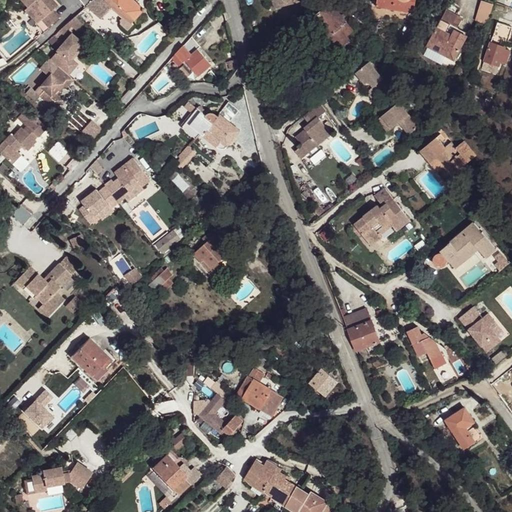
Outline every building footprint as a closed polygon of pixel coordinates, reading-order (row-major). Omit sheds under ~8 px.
[(53,0),(21,0),(28,7),(33,3),(45,17),(42,19),(49,28),(61,17),(54,10),(59,6),(53,0)] [(103,0),(95,0),(87,7),(102,21),(114,8),(130,24),(144,10),(132,0),(106,0),(105,1),(103,0)] [(375,0),(375,3),(413,10),(414,0),(375,0)] [(494,7),(485,4),(478,22),(487,25),(494,7)] [(355,32),(333,6),(314,19),(329,39),(331,39),(340,50),(350,42),(348,39),(355,32)] [(455,27),(457,28),(462,19),(447,10),(441,19),(455,27)] [(84,26),(75,18),(58,32),(62,35),(70,27),(77,34),(84,26)] [(440,18),(437,24),(427,41),(453,59),(468,34),(457,28),(455,27),(441,19),(440,18)] [(497,22),(494,37),(509,41),(511,26),(497,22)] [(68,34),(47,59),(55,64),(68,75),(74,65),(67,59),(81,42),(68,34)] [(81,42),(67,59),(74,65),(77,61),(73,59),(85,44),(81,42)] [(194,54),(186,45),(178,53),(185,61),(187,59),(201,74),(211,65),(199,50),(194,54)] [(505,48),(490,45),(485,61),(499,65),(505,48)] [(73,79),(68,75),(55,64),(38,87),(42,91),(38,97),(54,110),(60,101),(56,98),(53,96),(60,86),(64,88),(73,79)] [(390,87),(371,65),(358,77),(366,87),(370,85),(373,89),(368,93),(375,101),(390,87)] [(53,96),(56,98),(64,88),(60,86),(53,96)] [(321,106),(306,117),(312,124),(297,136),(303,145),(297,151),(304,159),(331,135),(321,118),(327,113),(321,106)] [(401,107),(382,123),(395,136),(404,131),(410,138),(421,130),(401,107)] [(201,108),(185,129),(199,140),(203,134),(221,146),(224,146),(228,144),(240,129),(226,117),(223,119),(214,111),(210,116),(201,108)] [(45,124),(33,114),(24,125),(36,134),(45,124)] [(9,133),(0,143),(0,151),(13,164),(21,155),(16,150),(23,144),(29,150),(36,139),(22,127),(14,136),(9,133)] [(57,161),(67,151),(58,141),(48,151),(57,161)] [(434,141),(431,144),(453,176),(475,158),(463,143),(454,150),(458,156),(449,163),(442,156),(445,154),(443,151),(434,141)] [(453,176),(431,144),(418,154),(443,184),(453,176)] [(193,146),(183,159),(189,163),(198,150),(193,146)] [(87,206),(80,212),(90,222),(108,207),(111,211),(126,198),(123,195),(138,184),(143,189),(152,182),(132,159),(115,173),(118,176),(107,186),(109,188),(101,194),(98,190),(84,204),(87,206)] [(138,184),(123,195),(126,198),(130,204),(146,191),(143,189),(138,184)] [(377,209),(354,229),(369,248),(389,235),(391,239),(408,224),(383,194),(375,201),(381,209),(378,211),(377,209)] [(108,207),(90,222),(94,227),(111,211),(108,207)] [(474,226),(442,253),(447,260),(455,269),(477,251),(485,258),(495,248),(474,226)] [(175,228),(154,244),(162,254),(182,237),(175,228)] [(75,245),(84,241),(81,235),(72,240),(75,245)] [(218,235),(196,256),(212,275),(230,258),(223,249),(228,245),(218,235)] [(444,265),(447,260),(442,253),(437,254),(435,258),(435,263),(439,265),(444,265)] [(29,266),(15,281),(33,299),(35,296),(43,304),(41,306),(50,317),(65,300),(57,292),(72,274),(61,262),(43,280),(29,266)] [(170,272),(152,287),(158,295),(177,278),(170,272)] [(123,280),(131,289),(140,281),(133,273),(123,280)] [(473,307),(459,319),(487,353),(501,342),(491,330),(498,325),(489,314),(483,319),(473,307)] [(350,330),(358,349),(378,340),(365,310),(346,318),(351,329),(350,330)] [(502,331),(498,325),(491,330),(496,336),(502,331)] [(418,327),(408,332),(413,344),(423,339),(418,327)] [(423,339),(413,344),(415,351),(436,341),(430,337),(423,339)] [(90,343),(72,362),(90,378),(98,369),(103,374),(112,365),(90,343)] [(325,369),(313,383),(328,395),(340,382),(325,369)] [(257,383),(247,398),(273,414),(284,398),(257,383)] [(218,397),(201,417),(217,433),(221,429),(226,424),(215,415),(225,405),(218,397)] [(465,409),(447,422),(457,435),(466,430),(474,423),(465,409)] [(226,424),(221,429),(227,436),(229,437),(244,421),(235,415),(226,424)] [(292,420),(287,426),(312,449),(317,444),(292,420)] [(466,430),(457,435),(462,443),(470,437),(466,430)] [(182,431),(171,443),(177,448),(188,437),(182,431)] [(470,437),(462,443),(465,449),(473,442),(470,437)] [(48,475),(36,477),(40,493),(52,491),(51,487),(69,483),(69,482),(74,481),(86,488),(96,473),(81,462),(80,464),(77,462),(75,455),(72,456),(73,460),(64,462),(65,467),(47,471),(48,475)] [(168,457),(155,469),(180,494),(189,484),(182,477),(185,474),(168,457)] [(257,458),(255,461),(264,468),(269,470),(281,477),(287,480),(289,477),(281,473),(283,469),(268,461),(266,464),(257,458)] [(246,477),(248,485),(259,491),(269,470),(264,468),(255,461),(246,477)] [(131,464),(125,471),(129,475),(135,469),(131,464)] [(227,470),(215,482),(222,487),(233,475),(227,470)] [(269,470),(259,491),(285,505),(297,485),(287,480),(281,477),(269,470)] [(297,485),(285,505),(295,511),(308,511),(317,498),(297,485)] [(317,498),(308,511),(331,511),(336,504),(319,494),(317,498)]
